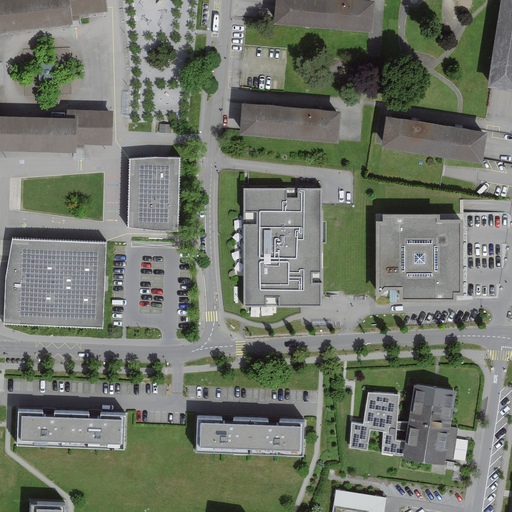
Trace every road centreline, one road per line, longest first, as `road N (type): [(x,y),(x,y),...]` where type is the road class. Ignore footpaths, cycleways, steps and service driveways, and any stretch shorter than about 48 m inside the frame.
road 1 (residential): [(213,348),(503,336)]
road 2 (residential): [(0,348),(213,348)]
road 3 (residential): [(210,143),(213,348)]
road 4 (residential): [(475,511),(503,336)]
road 5 (residential): [(224,0),(210,143)]
